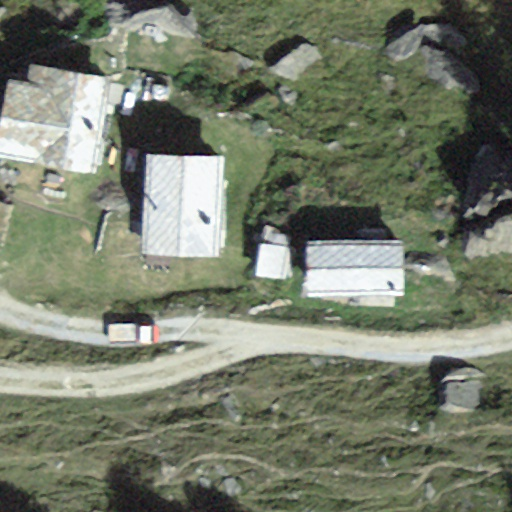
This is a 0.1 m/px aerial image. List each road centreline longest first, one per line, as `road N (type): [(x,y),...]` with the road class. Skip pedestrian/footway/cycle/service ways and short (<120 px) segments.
road 1 (track): [(0,306),(93,330),(252,332),(467,357),(511,345)]
road 2 (track): [(280,335),(176,368),(93,381),(0,379)]
